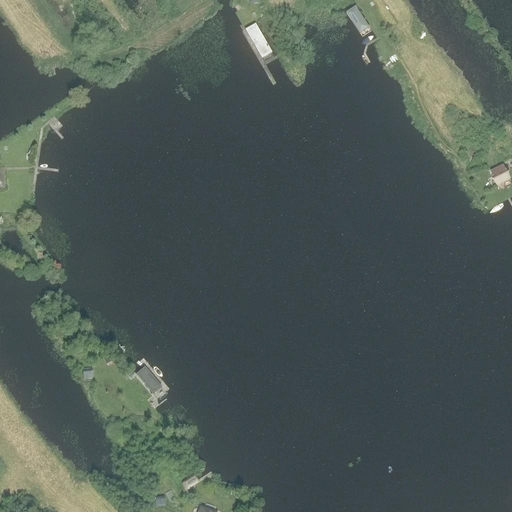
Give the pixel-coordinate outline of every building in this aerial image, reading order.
[(356,5),(343,13),(363,44),(376,36),(356,5)] [(256,25),(245,32),(261,60),(272,54),(256,25)] [(506,170),(504,165),(491,171),(493,176),(491,177),(496,186),(497,185),(498,187),(511,180),(507,170),(506,170)] [(144,356),(127,366),(155,411),(175,391),(144,356)] [(187,490),(200,482),(195,475),(183,483),(184,483),(183,484),(187,490)] [(155,497),(156,507),(165,506),(164,496),(155,497)]
